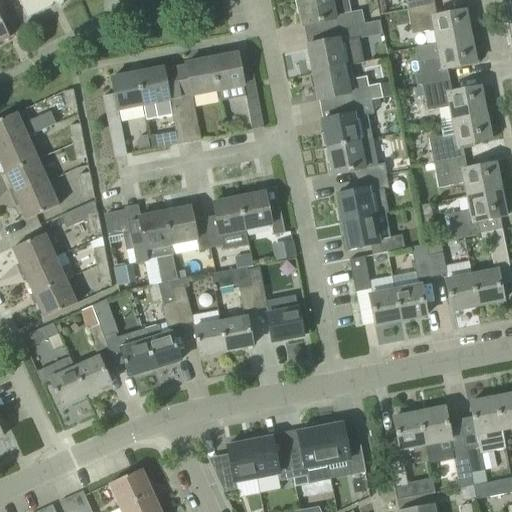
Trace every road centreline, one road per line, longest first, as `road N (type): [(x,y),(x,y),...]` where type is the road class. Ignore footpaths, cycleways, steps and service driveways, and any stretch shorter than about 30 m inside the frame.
road 1 (residential): [(337,386),(289,143)]
road 2 (residential): [(337,386),(511,352)]
road 3 (residential): [(122,176),(289,143)]
road 4 (residential): [(70,463),(0,309)]
road 5 (residential): [(173,418),(337,386)]
road 6 (residential): [(289,143),(262,0)]
